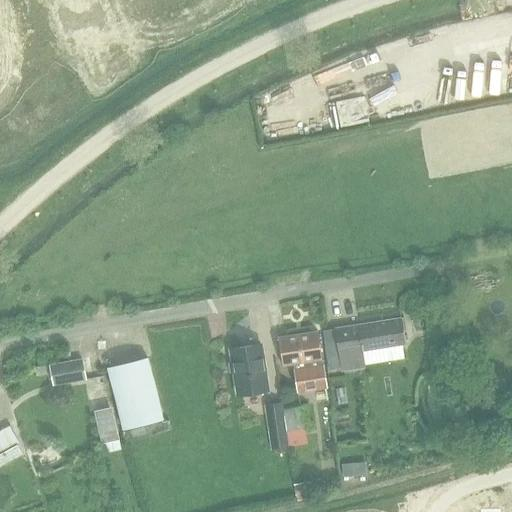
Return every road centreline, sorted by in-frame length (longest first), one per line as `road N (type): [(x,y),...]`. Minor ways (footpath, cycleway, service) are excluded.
road 1 (residential): [(0,347),(443,267)]
road 2 (residential): [(139,113),(269,42),(374,0)]
road 3 (residential): [(0,225),(139,113)]
road 4 (residential): [(74,0),(139,113)]
